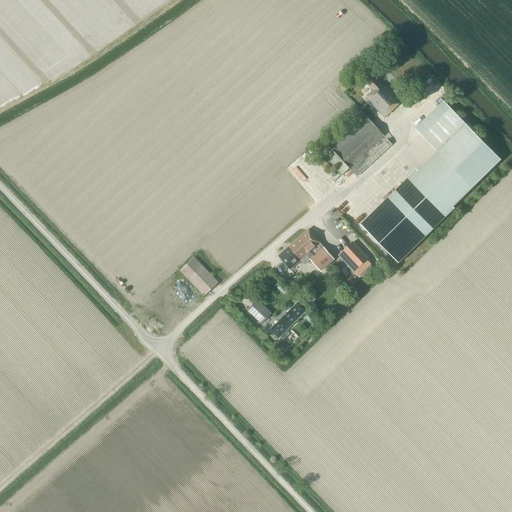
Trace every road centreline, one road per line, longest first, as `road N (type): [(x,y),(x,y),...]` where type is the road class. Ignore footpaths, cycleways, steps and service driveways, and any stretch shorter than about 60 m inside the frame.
road 1 (unclassified): [(159,353),(221,290),(398,147)]
road 2 (unclassified): [(159,353),(0,185)]
road 3 (unclassified): [(311,511),(159,353)]
